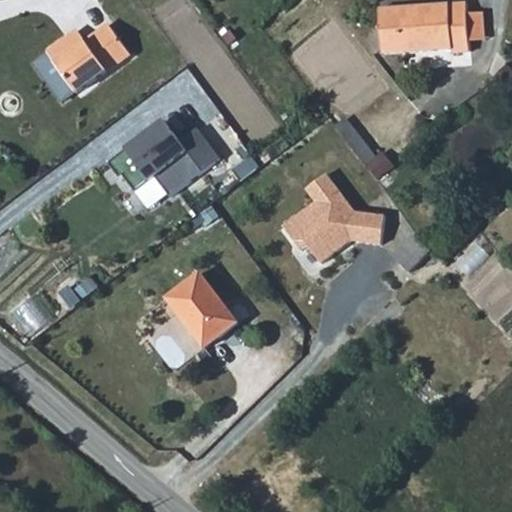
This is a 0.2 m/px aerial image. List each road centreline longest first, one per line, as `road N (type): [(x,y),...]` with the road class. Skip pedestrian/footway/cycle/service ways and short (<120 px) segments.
road 1 (tertiary): [(0,360),(173,511)]
road 2 (unknown): [(144,486),(262,387)]
